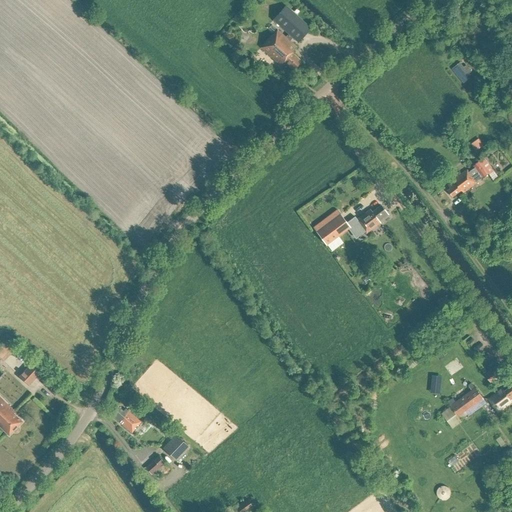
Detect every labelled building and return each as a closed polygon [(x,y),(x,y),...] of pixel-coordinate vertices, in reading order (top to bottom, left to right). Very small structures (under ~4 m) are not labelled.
[(298,43),(311,28),(286,5),(272,19),(288,34),(285,37),(276,29),(260,47),(280,65),(283,61),(292,69),(300,61),(291,52),(296,47),(290,41),(293,38),(298,43)] [(451,70),(463,84),(468,80),(456,66),(451,70)] [(477,149),(485,144),(480,136),(472,142),(477,149)] [(453,179),(454,181),(447,185),(450,189),(448,190),(452,197),(461,190),(463,193),(477,182),(476,181),(481,177),(482,179),(489,173),(494,179),(497,177),(493,171),(492,171),(484,159),(473,166),(474,168),(468,171),(467,169),(456,177),(453,179)] [(355,235),(363,229),(365,233),(379,223),(378,221),(385,216),(383,214),(386,212),(380,205),(371,212),(369,210),(356,219),(354,216),(346,222),(355,235)] [(455,217),(465,231),(471,228),(466,222),(469,220),(463,212),(455,217)] [(339,214),(316,232),(326,244),(349,227),(339,214)] [(358,269),(365,264),(362,259),(355,264),(358,269)] [(0,346),(0,356),(3,360),(14,348),(6,340),(0,346)] [(28,385),(43,370),(19,347),(17,349),(30,363),(23,371),(23,372),(21,374),(21,373),(18,376),(28,385)] [(498,366),(486,375),(491,381),(502,372),(498,366)] [(488,399),(497,412),(509,404),(508,404),(511,402),(510,400),(511,398),(511,385),(504,391),(502,389),(488,399)] [(475,387),(451,405),(459,417),(483,399),(475,387)] [(14,411),(0,397),(0,427),(8,435),(22,421),(13,413),(14,411)] [(132,432),(141,421),(127,410),(125,413),(117,406),(112,412),(114,414),(112,416),(122,423),(122,424),(132,432)] [(175,434),(163,447),(177,460),(189,447),(175,434)] [(151,475),(165,463),(157,455),(144,467),(151,475)] [(240,511),(244,511),(253,506),(246,499),(236,507),(240,511)]
